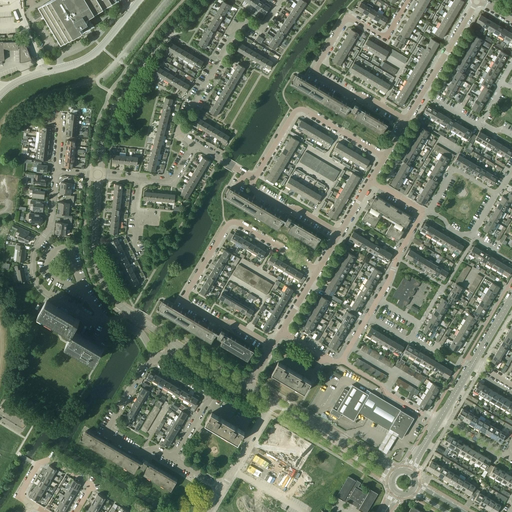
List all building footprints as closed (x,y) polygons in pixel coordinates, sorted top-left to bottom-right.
[(44,16),(61,45),(83,32),(82,31),(87,26),(87,25),(89,23),(87,19),(117,1),(116,0),(51,0),(39,8),(44,16)] [(220,7),(227,11),(230,5),(223,1),(220,7)] [(255,7),(260,11),(265,4),(259,1),(255,7)] [(357,9),(363,12),(366,6),(361,2),(357,9)] [(415,8),(423,12),(426,7),(418,2),(415,8)] [(450,7),(458,12),(461,7),(453,2),(450,7)] [(260,11),(265,14),(270,8),(265,4),(260,11)] [(293,9),(300,13),(303,8),(297,4),(293,9)] [(363,12),(368,15),(372,9),(366,6),(363,12)] [(217,12),(224,16),(227,11),(220,7),(217,12)] [(447,13),(455,17),(458,12),(450,7),(447,13)] [(412,13),(420,17),(423,12),(415,8),(412,13)] [(290,14),(296,18),(300,13),(293,9),(290,14)] [(368,15),(373,18),(377,12),(372,9),(368,15)] [(214,17),(221,21),(224,16),(217,12),(214,17)] [(373,18),(379,22),(382,15),(377,12),(373,18)] [(409,18),(417,23),(420,17),(412,13),(409,18)] [(444,18),(452,22),(455,17),(447,13),(444,18)] [(286,19),(293,23),(296,18),(290,14),(286,19)] [(379,22),(384,25),(388,18),(382,15),(379,22)] [(476,22),(482,25),(486,18),(481,15),(476,22)] [(211,23),(217,27),(221,21),(214,17),(211,23)] [(406,23),(414,28),(417,23),(409,18),(406,23)] [(441,23),(449,28),(452,22),(444,18),(441,23)] [(482,25),(487,29),(492,21),(486,18),(482,25)] [(283,24),(289,28),(293,23),(286,19),(283,24)] [(487,29),(493,32),(497,24),(492,21),(487,29)] [(208,28),(214,32),(217,27),(211,23),(208,28)] [(403,28),(410,33),(414,28),(406,23),(403,28)] [(438,28),(445,33),(449,28),(441,23),(438,28)] [(279,29),(286,33),(289,28),(283,24),(279,29)] [(493,32),(498,35),(503,28),(497,24),(493,32)] [(204,33),(211,37),(214,32),(208,28),(204,33)] [(400,34),(407,38),(410,33),(403,28),(400,34)] [(434,33),(442,38),(445,33),(438,28),(434,33)] [(498,35),(504,38),(508,31),(503,28),(498,35)] [(276,34),(282,39),(286,33),(279,29),(276,34)] [(348,35),(356,39),(359,34),(351,29),(348,35)] [(201,39),(208,43),(211,37),(204,33),(201,39)] [(272,39),(279,44),(282,39),(276,34),(272,39)] [(397,39),(404,43),(407,38),(400,34),(397,39)] [(345,40),(352,44),(356,39),(348,35),(345,40)] [(475,36),(472,41),(479,45),(483,40),(475,36)] [(198,44),(205,48),(208,43),(201,39),(198,44)] [(269,45),(275,49),(279,44),(272,39),(269,45)] [(363,47),(368,50),(373,42),(368,39),(363,47)] [(393,44),(401,49),(404,43),(397,39),(393,44)] [(428,44),(436,49),(439,43),(431,39),(428,44)] [(342,45),(349,50),(352,44),(345,40),(342,45)] [(0,41),(0,60),(4,60),(3,48),(9,50),(18,49),(18,42),(3,42),(2,41),(0,41)] [(469,47),(476,51),(479,45),(472,41),(469,47)] [(19,49),(19,62),(31,57),(28,50),(27,50),(24,42),(19,45),(19,49)] [(368,50),(374,53),(378,45),(373,42),(368,50)] [(167,49),(173,53),(177,46),(171,43),(167,49)] [(237,50),(243,53),(247,47),(241,44),(237,50)] [(425,49),(433,54),(436,49),(428,44),(425,49)] [(339,50),(346,55),(349,50),(342,45),(339,50)] [(374,53),(379,56),(383,48),(378,45),(374,53)] [(173,53),(178,56),(182,49),(177,46),(173,53)] [(243,53),(248,57),(252,50),(247,47),(243,53)] [(465,52),(473,56),(476,51),(469,47),(465,52)] [(379,56),(384,59),(389,52),(383,48),(379,56)] [(178,56),(184,59),(187,52),(182,49),(178,56)] [(422,54),(430,59),(433,54),(425,49),(422,54)] [(248,57),(253,60),(257,53),(252,50),(248,57)] [(335,55),(343,60),(346,55),(339,50),(335,55)] [(497,56),(505,61),(508,55),(500,50),(497,56)] [(184,59),(189,62),(193,55),(187,52),(184,59)] [(462,58),(470,62),(473,56),(465,52),(462,58)] [(253,60),(259,63),(263,56),(257,53),(253,60)] [(419,60),(427,64),(430,59),(422,54),(419,60)] [(189,62),(194,65),(198,59),(193,55),(189,62)] [(332,61),(340,65),(343,60),(335,55),(332,61)] [(259,63),(264,66),(268,59),(263,56),(259,63)] [(494,62),(501,66),(505,61),(497,56),(494,62)] [(459,63),(466,68),(470,62),(462,58),(459,63)] [(194,65),(200,69),(204,62),(198,59),(194,65)] [(264,66),(269,69),(273,63),(268,59),(264,66)] [(416,65),(424,69),(427,64),(419,60),(416,65)] [(491,67),(498,72),(501,66),(494,62),(491,67)] [(349,71),(354,74),(359,66),(354,63),(349,71)] [(455,69),(458,70),(463,73),(466,68),(459,63),(455,69)] [(235,69),(242,73),(245,68),(238,64),(235,69)] [(413,70),(421,75),(424,69),(416,65),(413,70)] [(153,73),(159,76),(163,70),(157,66),(153,73)] [(354,74),(360,77),(364,69),(359,66),(354,74)] [(487,73),(495,77),(498,72),(491,67),(487,73)] [(232,75),(239,79),(242,73),(235,69),(232,75)] [(360,77),(365,80),(369,72),(364,69),(360,77)] [(159,76),(164,79),(168,73),(163,70),(159,76)] [(410,75),(418,80),(421,75),(413,70),(410,75)] [(455,76),(462,80),(466,75),(463,73),(458,70),(455,76)] [(365,80),(370,83),(375,75),(369,72),(365,80)] [(164,79),(170,83),(174,76),(168,73),(164,79)] [(484,78),(492,83),(495,77),(487,73),(484,78)] [(291,84),(345,116),(349,109),(351,106),(297,74),(296,75),(293,75),(292,80),(293,81),(292,82),(292,81),(291,83),(292,83),(291,84)] [(229,80),(236,84),(239,79),(232,75),(229,80)] [(370,83),(375,86),(380,78),(375,75),(370,83)] [(407,80),(414,85),(418,80),(410,75),(407,80)] [(170,83),(175,86),(179,79),(174,76),(170,83)] [(451,81),(459,86),(462,80),(455,76),(451,81)] [(375,86),(380,89),(385,82),(380,78),(375,86)] [(481,84),(484,86),(488,88),(492,83),(484,78),(481,84)] [(175,86),(180,89),(184,82),(179,79),(175,86)] [(226,85),(232,89),(236,84),(229,80),(226,85)] [(404,86),(411,90),(414,85),(407,80),(404,86)] [(448,87),(456,91),(459,86),(451,81),(448,87)] [(180,89),(186,92),(190,85),(184,82),(180,89)] [(380,89),(386,92),(390,85),(385,82),(380,89)] [(223,91),(229,95),(232,89),(226,85),(223,91)] [(400,91),(408,95),(411,90),(404,86),(400,91)] [(481,91),(488,96),(492,90),(488,88),(484,86),(481,91)] [(451,99),(452,97),(456,91),(448,87),(445,92),(446,93),(445,95),(451,99)] [(219,96),(226,100),(229,95),(223,91),(219,96)] [(397,96),(405,101),(408,95),(400,91),(397,96)] [(478,97),(485,101),(488,96),(481,91),(478,97)] [(216,101),(223,105),(226,100),(219,96),(216,101)] [(394,101),(402,106),(405,101),(397,96),(394,101)] [(164,104),(172,105),(173,99),(166,97),(164,104)] [(474,102),(482,107),(485,101),(478,97),(474,102)] [(213,107),(220,111),(223,105),(216,101),(213,107)] [(356,113),(357,114),(360,108),(361,108),(360,107),(361,105),(356,103),(357,102),(356,103),(354,102),(354,101),(351,106),(350,107),(349,109),(354,112),(353,113),(356,114),(356,113)] [(471,108),(479,112),(482,107),(474,102),(471,108)] [(429,116),(434,109),(434,108),(432,107),(432,108),(428,106),(424,113),(429,116)] [(210,112),(217,116),(220,111),(213,107),(210,112)] [(354,118),(382,134),(383,131),(388,124),(361,108),(360,108),(357,114),(354,118)] [(429,116),(435,120),(439,112),(434,109),(429,116)] [(435,120),(440,123),(445,115),(439,112),(435,120)] [(440,123),(446,126),(450,119),(445,115),(440,123)] [(193,124),(199,127),(203,121),(197,117),(193,124)] [(451,129),(456,122),(456,121),(454,119),(453,121),(450,119),(446,126),(451,129)] [(297,128),(302,131),(307,123),(301,120),(297,128)] [(199,127),(204,130),(208,124),(203,121),(199,127)] [(451,129),(457,133),(461,125),(456,122),(451,129)] [(302,131),(307,134),(312,126),(307,123),(302,131)] [(204,130),(210,134),(214,127),(208,124),(204,130)] [(457,133),(462,136),(467,128),(461,125),(457,133)] [(307,134),(312,137),(317,130),(312,126),(307,134)] [(210,134),(215,137),(219,130),(214,127),(210,134)] [(419,133),(426,138),(429,132),(422,128),(419,133)] [(467,140),(470,142),(474,134),(472,133),(472,132),(467,128),(462,136),(468,139),(467,140)] [(215,137),(220,140),(224,133),(219,130),(215,137)] [(312,137),(318,140),(322,133),(317,130),(312,137)] [(475,139),(481,142),(485,135),(479,131),(477,136),(474,134),(470,142),(472,143),(475,139)] [(220,140),(226,143),(230,136),(224,133),(220,140)] [(318,140),(323,143),(327,136),(322,133),(318,140)] [(415,139),(423,143),(426,138),(419,133),(415,139)] [(481,142),(486,145),(491,138),(485,135),(481,142)] [(323,143),(328,147),(333,139),(327,136),(323,143)] [(67,140),(67,145),(76,146),(76,143),(79,143),(80,138),(70,137),(70,140),(67,140)] [(288,142),(296,147),(299,141),(291,137),(288,142)] [(486,145),(492,149),(496,141),(491,138),(486,145)] [(412,144),(419,149),(423,143),(415,139),(412,144)] [(492,149),(497,152),(502,144),(496,141),(492,149)] [(285,147),(293,152),(296,147),(288,142),(285,147)] [(334,150),(339,153),(344,145),(338,142),(334,150)] [(409,150),(416,154),(419,149),(412,144),(409,150)] [(497,152),(503,155),(507,148),(502,144),(497,152)] [(339,153),(344,156),(349,148),(344,145),(339,153)] [(282,152),(290,157),(293,152),(285,147),(282,152)] [(503,155),(508,159),(511,152),(511,150),(509,149),(509,148),(508,147),(507,148),(503,155)] [(344,156),(349,159),(354,151),(349,148),(344,156)] [(405,155),(413,160),(416,154),(409,150),(405,155)] [(349,159),(355,162),(359,154),(354,151),(349,159)] [(279,158),(287,162),(290,157),(282,152),(279,158)] [(460,165),(464,158),(465,155),(460,152),(458,154),(454,162),(460,165)] [(355,162),(360,165),(364,158),(359,154),(355,162)] [(438,160),(446,164),(449,159),(446,157),(444,155),(442,154),(438,160)] [(402,161),(404,162),(410,165),(413,160),(405,155),(402,161)] [(200,162),(206,166),(210,161),(203,157),(200,162)] [(276,163),(284,167),(287,162),(279,158),(276,163)] [(360,165),(365,168),(370,161),(364,158),(360,165)] [(465,169),(470,161),(464,158),(460,165),(465,169)] [(435,165),(442,170),(446,164),(438,160),(435,165)] [(37,172),(47,173),(48,166),(41,165),(41,162),(35,161),(35,167),(34,167),(33,171),(34,171),(37,172)] [(471,172),(475,164),(470,161),(465,169),(471,172)] [(196,168),(203,172),(206,166),(200,162),(196,168)] [(401,167),(408,172),(411,166),(410,165),(404,162),(401,167)] [(273,168),(281,173),(284,167),(276,163),(273,168)] [(147,170),(155,172),(156,166),(149,164),(147,170)] [(476,175),(481,168),(475,164),(471,172),(476,175)] [(432,171),(439,175),(442,170),(435,165),(432,171)] [(397,173),(405,177),(408,172),(401,167),(397,173)] [(193,173),(200,177),(203,172),(196,168),(193,173)] [(270,173),(278,178),(281,173),(273,168),(270,173)] [(482,178),(486,171),(481,168),(476,175),(482,178)] [(428,176),(430,178),(430,177),(436,181),(439,175),(432,171),(428,176)] [(487,182),(492,174),(486,171),(482,178),(487,181),(487,182)] [(190,179),(197,182),(200,177),(193,173),(190,179)] [(267,179),(274,183),(278,178),(270,173),(267,179)] [(349,178),(357,182),(360,177),(352,173),(349,178)] [(394,178),(401,183),(405,177),(397,173),(394,178)] [(34,184),(46,186),(46,179),(39,178),(39,175),(35,174),(27,174),(27,177),(34,178),(34,181),(34,184)] [(490,183),(493,185),(497,177),(492,174),(487,182),(487,181),(486,183),(489,184),(490,183)] [(285,185),(291,188),(295,180),(290,177),(285,185)] [(427,183),(434,187),(438,182),(436,181),(430,177),(430,178),(427,183)] [(60,188),(71,189),(72,182),(76,182),(76,179),(68,178),(68,182),(61,181),(60,188)] [(346,183),(354,188),(357,182),(349,178),(346,183)] [(391,184),(398,188),(401,183),(394,178),(391,184)] [(187,184),(194,188),(197,182),(190,179),(187,184)] [(291,188),(296,191),(301,184),(295,180),(291,188)] [(343,188),(351,193),(354,188),(346,183),(343,188)] [(424,188),(431,193),(434,187),(427,183),(424,188)] [(184,189),(190,193),(194,188),(187,184),(184,189)] [(296,191),(301,194),(306,187),(301,184),(296,191)] [(32,197),(44,199),(45,192),(41,191),(41,188),(33,187),(30,187),(30,192),(33,192),(32,197)] [(278,229),(282,222),(283,220),(284,219),(230,187),(229,189),(226,188),(225,193),(226,194),(225,195),(225,194),(224,196),(225,196),(224,197),(278,229)] [(301,194),(306,197),(311,190),(306,187),(301,194)] [(66,198),(74,199),(74,195),(71,195),(71,189),(60,188),(60,194),(66,194),(66,198)] [(340,193),(348,198),(351,193),(343,188),(340,193)] [(420,194),(428,198),(431,193),(424,188),(420,194)] [(181,195),(187,199),(190,193),(184,189),(181,195)] [(306,197),(312,201),(316,193),(311,190),(306,197)] [(312,201),(317,204),(322,196),(316,193),(312,201)] [(337,199),(345,203),(348,198),(340,193),(337,199)] [(417,200),(424,204),(428,198),(420,194),(417,200)] [(385,234),(398,241),(404,231),(403,230),(405,227),(406,227),(412,217),(376,196),(373,201),(370,200),(370,199),(367,204),(370,206),(370,207),(369,207),(370,208),(369,210),(368,209),(366,213),(362,220),(374,227),(383,212),(394,219),(385,234)] [(507,206),(510,201),(506,198),(503,196),(500,202),(507,206)] [(58,208),(69,209),(70,202),(74,202),(74,199),(66,198),(66,202),(59,201),(58,208)] [(334,204),(341,208),(345,203),(337,199),(334,204)] [(33,210),(43,211),(44,205),(42,204),(42,201),(34,200),(31,200),(31,205),(34,205),(33,210)] [(496,207),(504,212),(507,206),(500,202),(496,207)] [(331,209),(338,214),(341,208),(334,204),(331,209)] [(493,213),(500,217),(504,212),(496,207),(493,213)] [(64,218),(72,219),(72,215),(69,215),(69,209),(58,208),(58,214),(64,215),(64,218)] [(327,214),(335,219),(338,214),(331,209),(327,214)] [(32,223),(42,224),(42,217),(41,217),(41,214),(33,213),(30,213),(29,218),(32,218),(32,223)] [(490,218),(497,223),(500,217),(493,213),(490,218)] [(289,226),(290,227),(293,221),(294,221),(293,220),(294,218),(290,216),(290,215),(289,216),(287,215),(287,214),(284,219),(283,220),(282,222),(287,225),(286,226),(289,227),(289,226)] [(56,228),(67,229),(68,223),(72,223),(72,219),(64,218),(63,222),(57,221),(56,228)] [(487,224),(494,228),(497,223),(490,218),(487,224)] [(288,231),(315,247),(321,237),(294,221),(293,221),(290,227),(288,231)] [(421,230),(426,234),(431,226),(425,223),(421,230)] [(483,229),(491,234),(494,228),(487,224),(483,229)] [(426,234),(432,237),(436,230),(431,226),(426,234)] [(17,239),(27,243),(31,236),(27,235),(28,231),(19,227),(18,230),(16,233),(19,235),(17,239)] [(62,239),(70,239),(70,235),(67,235),(67,229),(56,228),(56,234),(62,235),(62,239)] [(432,237),(437,240),(442,233),(436,230),(432,237)] [(349,239),(355,242),(359,235),(353,231),(349,239)] [(236,242),(240,236),(238,235),(239,234),(235,232),(234,233),(234,235),(230,233),(227,239),(230,241),(231,239),(236,242)] [(437,240),(443,244),(447,236),(442,233),(437,240)] [(355,242),(360,245),(364,238),(359,235),(355,242)] [(241,246),(245,239),(240,236),(236,242),(235,245),(240,248),(241,246)] [(443,244),(448,247),(453,239),(447,236),(443,244)] [(110,242),(113,247),(120,244),(117,238),(110,242)] [(360,245),(366,249),(370,241),(364,238),(360,245)] [(241,246),(247,249),(250,242),(245,239),(241,246)] [(448,247),(454,250),(458,243),(453,239),(448,247)] [(366,249),(371,252),(376,244),(370,241),(366,249)] [(247,249),(252,252),(255,245),(250,242),(247,249)] [(454,250),(459,253),(464,246),(465,245),(462,243),(461,244),(458,243),(454,250)] [(113,247),(116,253),(123,249),(120,244),(113,247)] [(371,252),(377,255),(381,248),(376,244),(371,252)] [(17,245),(16,248),(18,249),(16,261),(22,261),(22,262),(23,262),(25,262),(26,249),(23,249),(23,246),(17,245)] [(252,252),(257,255),(261,249),(255,245),(252,252)] [(469,253),(475,257),(479,249),(474,246),(469,253)] [(405,257),(411,260),(415,253),(410,249),(410,248),(408,247),(404,255),(406,256),(405,257)] [(377,255),(382,258),(387,251),(381,248),(377,255)] [(116,253),(119,258),(126,255),(123,249),(116,253)] [(262,258),(264,259),(266,255),(265,254),(266,252),(261,249),(257,255),(255,257),(259,259),(260,257),(262,258)] [(475,257),(480,260),(485,253),(479,249),(475,257)] [(225,250),(221,255),(228,259),(230,260),(233,255),(231,253),(225,250)] [(382,258),(388,262),(392,254),(387,251),(382,258)] [(345,258),(352,262),(355,257),(348,252),(345,258)] [(411,260),(416,263),(421,256),(415,253),(411,260)] [(480,260),(486,263),(490,256),(485,253),(480,260)] [(119,258),(121,264),(128,261),(126,255),(119,258)] [(221,255),(218,260),(225,264),(228,259),(221,255)] [(268,261),(273,264),(277,258),(271,255),(268,261)] [(416,263),(422,267),(426,259),(421,256),(416,263)] [(486,263),(491,267),(496,259),(490,256),(486,263)] [(273,264),(278,267),(282,261),(277,258),(273,264)] [(341,263),(349,268),(352,262),(345,258),(341,263)] [(422,267),(427,270),(432,262),(426,259),(422,267)] [(491,267),(497,270),(501,262),(496,259),(491,267)] [(218,260),(215,265),(221,269),(225,264),(218,260)] [(121,264),(124,270),(131,266),(128,261),(121,264)] [(278,267),(284,270),(287,264),(282,261),(278,267)] [(427,270),(433,273),(437,266),(432,262),(427,270)] [(497,270),(502,273),(507,266),(501,262),(497,270)] [(338,269),(346,273),(349,268),(341,263),(338,269)] [(284,270),(289,273),(292,267),(287,264),(284,270)] [(20,265),(14,266),(15,270),(16,270),(18,282),(24,281),(24,282),(25,282),(25,281),(27,281),(24,268),(21,269),(20,265)] [(215,265),(212,271),(218,274),(221,269),(215,265)] [(124,270),(127,275),(134,272),(131,266),(124,270)] [(433,273),(438,276),(443,269),(437,266),(433,273)] [(502,273),(508,276),(511,269),(511,268),(507,266),(502,273)] [(289,273),(294,277),(298,270),(292,267),(289,273)] [(371,273),(378,278),(382,272),(374,268),(371,273)] [(335,274),(342,279),(346,273),(338,269),(335,274)] [(438,276),(444,280),(448,272),(443,269),(438,276)] [(294,277),(299,280),(301,277),(303,274),(298,270),(294,277)] [(212,271),(209,276),(215,279),(218,274),(212,271)] [(127,275),(129,281),(136,277),(134,272),(127,275)] [(368,279),(375,283),(378,278),(371,273),(368,279)] [(332,280),(339,284),(342,279),(335,274),(332,280)] [(209,276),(206,281),(212,285),(215,279),(209,276)] [(129,281),(132,286),(139,283),(136,277),(129,281)] [(396,304),(403,308),(403,307),(404,305),(406,306),(410,299),(408,298),(410,296),(411,297),(415,291),(414,290),(415,287),(417,288),(421,282),(413,277),(410,281),(407,280),(404,278),(397,289),(396,291),(393,296),(396,298),(397,298),(399,300),(396,304)] [(364,284),(372,289),(375,283),(368,279),(364,284)] [(328,285),(336,290),(339,284),(332,280),(328,285)] [(203,286),(209,290),(211,291),(215,286),(212,285),(206,281),(203,286)] [(489,288),(496,293),(499,287),(492,282),(489,288)] [(452,289),(460,293),(463,288),(460,286),(456,283),(452,289)] [(361,290),(369,294),(372,289),(364,284),(361,290)] [(324,294),(332,299),(333,296),(332,295),(336,290),(328,285),(325,291),(326,292),(324,294)] [(200,292),(206,295),(209,290),(203,286),(200,292)] [(287,286),(284,292),(290,295),(293,290),(287,286)] [(219,298),(224,301),(228,295),(225,294),(228,290),(224,288),(222,292),(219,298)] [(449,295),(457,299),(460,293),(452,289),(451,288),(450,291),(451,292),(449,295)] [(485,294),(493,298),(496,293),(489,288),(485,294)] [(358,295),(365,300),(369,294),(361,290),(358,295)] [(284,292),(281,297),(287,301),(290,295),(284,292)] [(319,302),(326,306),(329,301),(330,301),(332,299),(324,294),(323,297),(322,296),(319,302)] [(482,299),(489,304),(493,298),(485,294),(482,299)] [(224,301),(229,304),(233,298),(228,295),(224,301)] [(355,301),(362,305),(365,300),(358,295),(355,301)] [(450,302),(450,303),(453,305),(457,299),(449,295),(446,300),(450,302)] [(229,304),(234,307),(238,301),(239,299),(234,296),(233,298),(229,304)] [(281,297),(278,302),(284,306),(287,301),(281,297)] [(439,304),(447,308),(450,303),(450,302),(446,300),(443,298),(439,304)] [(479,305),(486,309),(489,304),(482,299),(479,305)] [(39,312),(68,330),(76,317),(46,300),(39,312)] [(211,342),(215,335),(217,333),(216,333),(217,332),(163,300),(162,302),(160,301),(158,306),(159,307),(159,308),(158,307),(157,309),(158,309),(157,309),(157,310),(211,342)] [(234,307),(240,311),(243,304),(238,301),(234,307)] [(349,309),(356,313),(358,310),(359,311),(362,305),(355,301),(351,307),(350,306),(349,309)] [(278,302),(275,307),(281,311),(284,306),(278,302)] [(315,307),(323,312),(326,306),(319,302),(315,307)] [(240,311),(245,314),(248,307),(243,304),(240,311)] [(436,309),(443,313),(447,308),(439,304),(436,309)] [(476,310),(483,315),(486,309),(479,305),(476,310)] [(245,314),(250,317),(254,311),(248,307),(245,314)] [(269,311),(271,313),(278,316),(281,311),(275,307),(273,310),(271,309),(269,311)] [(312,313),(319,317),(323,312),(315,307),(312,313)] [(345,317),(352,322),(356,316),(354,316),(356,313),(349,309),(347,311),(346,310),(343,316),(345,317)] [(433,315),(440,319),(443,313),(436,309),(433,315)] [(472,316),(476,318),(480,320),(483,315),(476,310),(472,316)] [(271,313),(268,318),(275,321),(276,322),(278,319),(277,318),(278,316),(271,313)] [(309,318),(316,323),(319,317),(312,313),(309,318)] [(466,319),(473,324),(476,318),(472,316),(469,314),(467,317),(464,315),(463,318),(466,319)] [(429,320),(437,325),(440,319),(433,315),(429,320)] [(68,330),(73,333),(73,332),(74,333),(74,332),(73,332),(74,331),(75,328),(76,329),(77,329),(78,329),(79,329),(80,329),(81,329),(81,328),(82,328),(82,327),(83,327),(83,326),(83,325),(83,324),(83,323),(83,322),(82,321),(81,320),(80,320),(76,317),(68,330)] [(342,323),(349,327),(352,322),(345,317),(342,323)] [(265,323),(272,327),(273,325),(274,325),(276,322),(275,321),(268,318),(265,323)] [(305,324),(313,328),(316,323),(309,318),(305,324)] [(462,325),(470,329),(473,324),(466,319),(462,325)] [(426,326),(434,330),(437,325),(429,320),(426,326)] [(262,328),(268,332),(272,327),(265,323),(262,328)] [(338,328),(346,333),(349,327),(342,323),(338,328)] [(302,330),(310,334),(313,328),(305,324),(302,330)] [(459,330),(467,335),(470,329),(462,325),(459,330)] [(434,330),(426,326),(423,331),(424,332),(423,334),(429,337),(430,336),(434,330)] [(217,333),(215,335),(220,338),(220,339),(222,340),(223,339),(223,340),(227,334),(226,333),(227,331),(223,329),(223,328),(222,329),(220,328),(220,327),(217,331),(217,332),(216,333),(217,333)] [(366,335),(372,338),(376,331),(371,327),(366,335)] [(335,334),(342,338),(346,333),(338,328),(335,334)] [(456,336),(463,340),(467,335),(459,330),(456,336)] [(66,343),(96,361),(103,349),(74,331),(73,332),(74,332),(74,333),(73,332),(73,333),(66,343)] [(372,338),(377,341),(382,334),(376,331),(372,338)] [(221,344),(248,360),(254,350),(250,348),(227,334),(223,340),(221,344)] [(332,339),(339,344),(342,338),(335,334),(332,339)] [(377,341),(383,344),(387,337),(382,334),(377,341)] [(453,341),(460,346),(463,340),(456,336),(453,341)] [(383,344),(388,348),(393,340),(387,337),(383,344)] [(328,345),(336,349),(339,344),(332,339),(328,345)] [(388,348),(394,351),(398,344),(393,340),(388,348)] [(504,340),(501,345),(507,349),(509,346),(510,346),(511,344),(510,344),(504,340)] [(449,347),(457,351),(460,346),(453,341),(449,347)] [(394,351),(400,354),(404,347),(398,344),(394,351)] [(403,352),(409,355),(413,348),(408,344),(403,352)] [(501,345),(498,350),(504,354),(507,349),(501,345)] [(409,355),(414,359),(419,351),(413,348),(409,355)] [(498,350),(494,355),(501,359),(504,354),(498,350)] [(414,359),(420,362),(424,354),(419,351),(414,359)] [(420,362),(426,365),(430,358),(424,354),(420,362)] [(490,364),(496,367),(499,362),(501,363),(503,360),(501,359),(494,355),(491,361),(492,361),(490,364)] [(426,365),(431,368),(435,361),(430,358),(426,365)] [(431,368),(437,372),(441,364),(435,361),(431,368)] [(272,373),(289,382),(295,372),(278,362),(274,370),(272,373)] [(437,372),(442,375),(446,367),(441,364),(437,372)] [(442,375),(448,378),(452,371),(446,367),(442,375)] [(153,381),(156,374),(151,371),(149,374),(147,373),(144,378),(152,382),(153,381)] [(289,382),(305,392),(307,389),(308,387),(310,383),(312,381),(295,372),(289,382)] [(158,384),(162,377),(156,374),(153,381),(158,384)] [(163,387),(167,380),(162,377),(158,384),(163,387)] [(168,390),(172,384),(167,380),(163,387),(168,390)] [(473,390),(479,393),(484,385),(478,382),(473,390)] [(429,389),(436,393),(440,387),(432,383),(432,384),(431,383),(430,385),(431,385),(429,389)] [(174,393),(177,387),(172,384),(168,390),(174,393)] [(367,417),(402,438),(414,418),(401,410),(385,401),(370,392),(369,394),(352,385),(348,391),(344,388),(333,408),(330,412),(339,417),(341,413),(354,420),(359,412),(367,417)] [(479,393),(484,397),(489,388),(484,385),(479,393)] [(140,393),(146,397),(148,398),(150,396),(148,395),(150,392),(142,387),(140,390),(141,391),(140,393)] [(179,396),(183,390),(177,387),(174,393),(173,394),(176,396),(175,397),(177,398),(179,396)] [(484,397),(490,400),(495,392),(489,388),(484,397)] [(426,394),(433,398),(436,393),(429,389),(426,394)] [(184,399),(188,393),(183,390),(179,396),(184,399)] [(490,400),(495,403),(500,395),(495,392),(490,400)] [(137,398),(143,402),(146,397),(140,393),(137,398)] [(189,402),(193,396),(188,393),(184,399),(189,402)] [(423,400),(430,404),(433,398),(426,394),(423,400)] [(495,403),(501,406),(505,398),(500,395),(495,403)] [(193,413),(199,403),(197,402),(198,399),(193,396),(189,402),(193,404),(192,407),(195,409),(193,413)] [(133,404),(140,407),(143,402),(137,398),(133,404)] [(501,406),(506,410),(511,401),(505,398),(501,406)] [(419,405),(427,410),(430,404),(423,400),(419,405)] [(130,409),(137,413),(140,407),(133,404),(130,409)] [(458,417),(463,420),(468,412),(462,408),(458,417)] [(127,414),(134,418),(137,413),(130,409),(127,414)] [(178,416),(185,420),(188,414),(182,410),(178,416)] [(205,423),(222,433),(228,422),(212,412),(205,423)] [(463,420),(469,423),(474,415),(468,412),(463,420)] [(126,424),(131,426),(134,421),(132,420),(134,418),(127,414),(124,419),(127,421),(126,424)] [(469,423),(474,426),(479,418),(474,415),(469,423)] [(175,421),(181,425),(185,420),(178,416),(175,421)] [(474,426),(479,430),(484,421),(479,418),(474,426)] [(172,426),(178,430),(181,425),(175,421),(172,426)] [(479,430),(485,433),(490,424),(484,421),(479,430)] [(222,433),(238,443),(240,439),(245,432),(228,422),(222,433)] [(485,433),(490,436),(495,428),(490,424),(485,433)] [(169,432),(175,435),(178,430),(172,426),(170,425),(167,430),(169,432)] [(490,436),(496,439),(501,431),(495,428),(490,436)] [(135,472),(139,465),(140,463),(142,464),(143,463),(86,430),(82,437),(81,437),(80,438),(81,439),(80,440),(135,472)] [(398,435),(389,430),(377,449),(387,454),(398,435)] [(496,439),(501,442),(506,434),(501,431),(496,439)] [(166,437),(172,441),(175,435),(169,432),(166,437)] [(442,442),(448,446),(453,437),(447,434),(442,442)] [(159,443),(164,446),(166,444),(169,446),(172,441),(166,437),(165,439),(163,438),(159,443)] [(448,446),(453,449),(458,441),(453,437),(448,446)] [(453,449),(459,452),(464,444),(458,441),(453,449)] [(459,452),(464,455),(469,447),(464,444),(459,452)] [(464,455),(470,459),(474,450),(469,447),(464,455)] [(470,459),(475,462),(480,453),(474,450),(470,459)] [(475,462),(480,465),(485,457),(480,453),(475,462)] [(485,470),(487,472),(491,465),(489,464),(491,460),(485,457),(480,465),(486,468),(485,470)] [(144,468),(147,464),(148,462),(144,460),(143,463),(142,464),(140,463),(139,465),(144,468)] [(427,469),(432,472),(437,464),(432,460),(427,469)] [(144,474),(171,490),(177,480),(148,462),(147,464),(149,465),(144,474)] [(432,472),(438,475),(443,467),(437,464),(432,472)] [(46,470),(53,475),(57,469),(49,465),(46,470)] [(489,474),(495,478),(500,469),(494,466),(494,467),(491,465),(487,472),(490,473),(489,474)] [(438,475),(443,478),(448,470),(443,467),(438,475)] [(495,478),(500,481),(505,472),(500,469),(495,478)] [(43,476),(50,480),(53,475),(46,470),(43,476)] [(443,478),(448,482),(453,473),(448,470),(443,478)] [(500,481),(506,484),(511,476),(505,472),(500,481)] [(448,482),(454,485),(459,477),(453,473),(448,482)] [(40,481),(47,485),(50,480),(43,476),(40,481)] [(358,509),(362,511),(366,511),(378,494),(371,489),(368,493),(358,487),(360,484),(358,483),(359,482),(356,480),(348,476),(336,496),(344,501),(344,499),(359,508),(358,509)] [(454,485),(459,488),(464,480),(459,477),(454,485)] [(70,485),(78,489),(81,484),(73,479),(70,485)] [(459,488),(465,491),(470,483),(464,480),(459,488)] [(37,486),(44,491),(47,485),(40,481),(37,486)] [(471,494),(473,495),(477,489),(475,488),(475,486),(470,483),(465,491),(470,495),(471,494)] [(67,490),(75,494),(78,489),(70,485),(67,490)] [(34,491),(41,496),(44,491),(37,486),(34,491)] [(474,501),(479,504),(484,496),(479,493),(480,491),(477,489),(473,495),(476,497),(474,501)] [(64,495),(72,500),(75,494),(67,490),(64,495)] [(30,497),(38,501),(41,496),(34,491),(30,497)] [(95,499),(102,503),(105,498),(98,494),(95,499)] [(61,500),(69,505),(72,500),(64,495),(61,500)] [(479,504),(485,507),(490,499),(484,496),(479,504)] [(91,504),(99,509),(102,503),(95,499),(91,504)] [(485,507),(490,510),(495,502),(490,499),(485,507)] [(58,506),(65,510),(69,505),(61,500),(58,506)] [(490,510),(492,511),(496,511),(501,505),(495,502),(490,510)]
